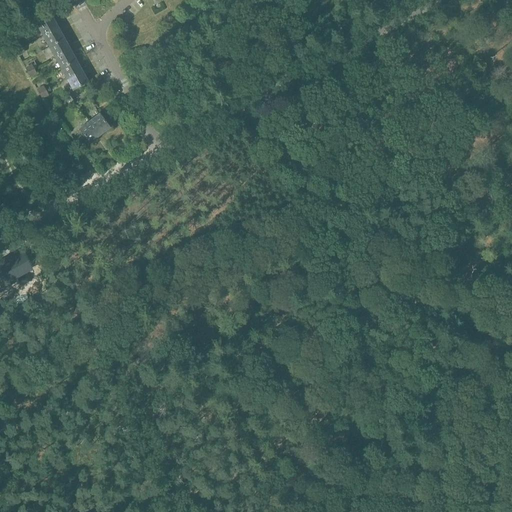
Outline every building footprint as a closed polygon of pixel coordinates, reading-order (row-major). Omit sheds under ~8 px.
[(59,28),(53,17),(38,26),(44,36),(59,28)] [(343,30),(352,25),(349,20),(340,25),(343,30)] [(65,39),(59,28),(44,36),(50,47),(65,39)] [(71,50),(65,39),(50,47),(56,58),(71,50)] [(16,51),(22,48),(19,43),(13,46),(16,51)] [(25,53),(22,48),(16,51),(18,56),(25,53)] [(77,61),(71,50),(56,58),(62,69),(77,61)] [(83,72),(77,61),(62,69),(68,80),(83,72)] [(25,68),(28,73),(34,70),(32,65),(25,68)] [(34,70),(28,73),(31,78),(37,75),(34,70)] [(89,83),(83,72),(68,80),(74,91),(89,83)] [(40,95),(46,91),(43,86),(37,90),(40,95)] [(49,96),(46,91),(40,95),(42,100),(49,96)] [(73,91),(68,95),(73,100),(77,97),(73,91)] [(73,100),(68,95),(64,98),(68,104),(73,100)] [(90,123),(101,136),(111,128),(100,115),(90,123)] [(91,144),(101,136),(90,123),(80,130),(91,144)] [(31,272),(22,255),(3,265),(0,266),(0,295),(7,291),(5,287),(31,272)]
